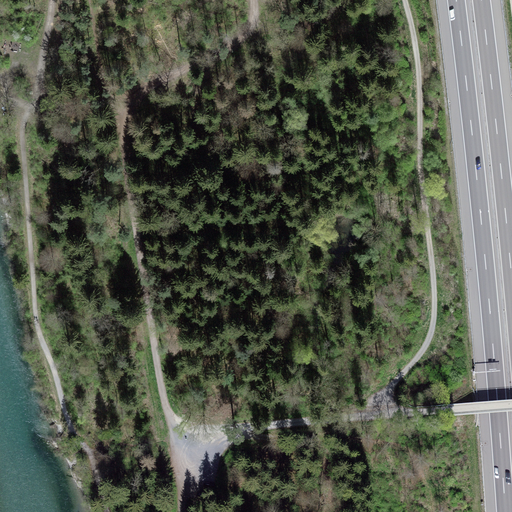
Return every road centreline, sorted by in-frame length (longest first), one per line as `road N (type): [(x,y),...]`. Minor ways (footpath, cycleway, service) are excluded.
road 1 (track): [(183,511),(123,132),(142,88),(246,33),(253,0)]
road 2 (motorway): [(456,0),(505,511)]
road 3 (track): [(405,0),(418,75),(433,325),(423,350),(372,413)]
road 4 (unclassified): [(511,405),(205,432)]
road 5 (motorway): [(511,280),(481,0)]
